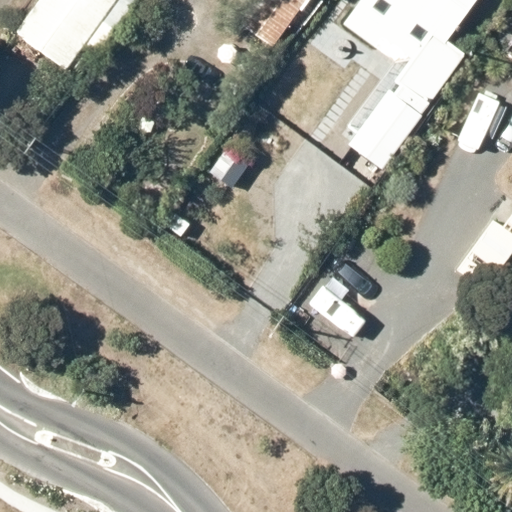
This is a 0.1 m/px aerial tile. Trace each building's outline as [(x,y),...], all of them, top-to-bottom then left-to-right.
[(23,0),(0,32),(0,43),(72,96),(142,0),(23,0)] [(315,0),(263,0),(245,27),(279,51),(315,0)] [(358,0),(343,22),(402,62),(391,79),(429,106),(465,55),(451,45),(482,0),(358,0)] [(423,131),(387,102),(350,147),(385,176),(423,131)] [(239,137),(213,169),(235,187),(261,154),(239,137)] [(495,293),(511,261),(511,228),(511,230),(486,216),(456,272),(495,293)]
